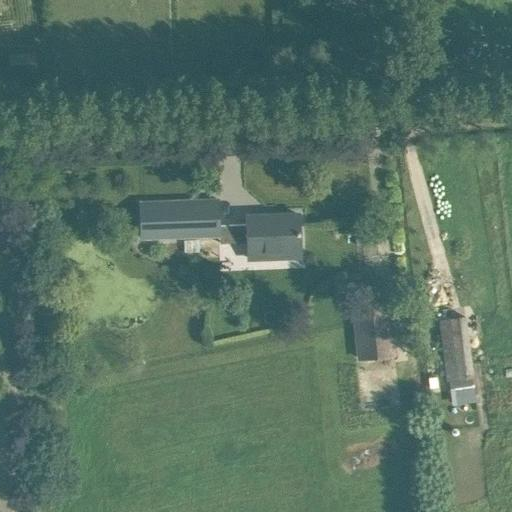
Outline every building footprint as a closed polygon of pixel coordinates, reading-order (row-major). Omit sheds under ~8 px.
[(35,53),(9,54),(9,69),(36,69),(35,53)] [(218,199),(140,202),(141,240),(185,238),(219,237),(219,225),(218,199)] [(300,262),(299,214),(247,216),(248,264),(300,262)] [(372,217),(354,219),(356,245),(374,244),(372,217)] [(233,238),(246,238),(246,224),(233,224),(233,238)] [(397,355),(392,304),(352,308),(357,359),(397,355)] [(446,379),(472,376),(465,316),(439,320),(446,379)]
